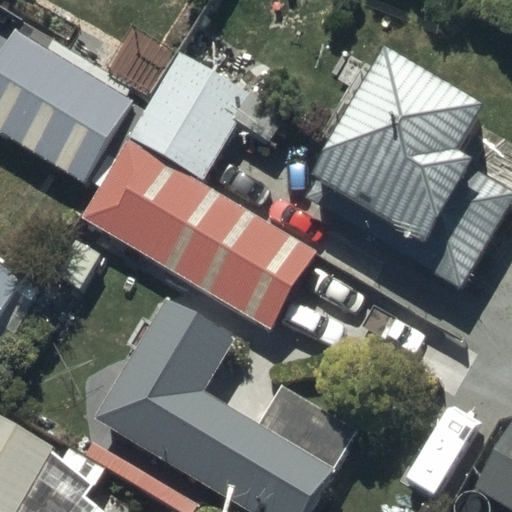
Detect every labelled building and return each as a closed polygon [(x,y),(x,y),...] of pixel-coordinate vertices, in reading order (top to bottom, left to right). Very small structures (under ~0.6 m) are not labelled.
[(129,136),(145,126),(126,115),(133,104),(17,37),(0,65),(0,149),(103,218),(129,136)] [(129,136),(204,187),(258,106),(190,60),(145,126),(129,136)] [(399,67),(322,200),(447,271),(435,293),(478,318),(511,259),(511,210),(481,193),(487,181),(476,175),(503,126),(399,67)] [(204,187),(129,136),(103,218),(86,232),(276,342),(321,265),(204,187)] [(0,273),(0,359),(37,295),(0,273)] [(171,313),(92,442),(206,511),(323,511),(356,459),(281,413),(257,451),(204,418),(242,356),(171,313)] [(0,413),(0,511),(1,511),(17,511),(30,489),(58,504),(79,466),(54,453),(58,446),(0,413)] [(511,511),(511,434),(474,498),(498,511),(511,511)]
